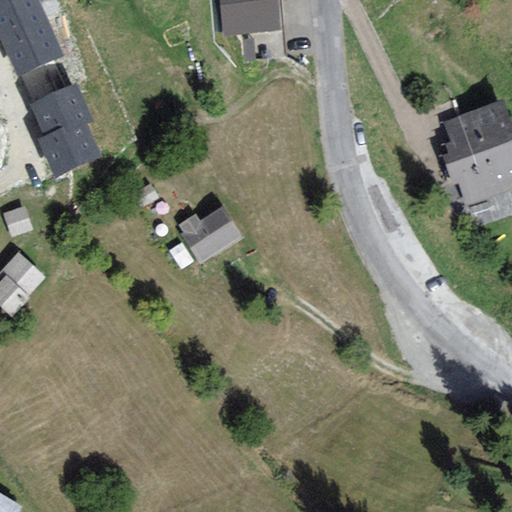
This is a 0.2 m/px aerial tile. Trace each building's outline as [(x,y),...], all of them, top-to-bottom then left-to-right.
[(0,46),(19,90),(68,70),(38,0),(27,0),(0,11),(0,46)] [(276,0),(218,0),(222,40),(280,34),(276,0)] [(75,84),(31,104),(45,135),(38,138),(55,176),(101,156),(87,123),(92,121),(75,84)] [(464,205),(511,188),(511,129),(504,105),(437,127),(464,205)] [(150,186),(129,198),(138,214),(159,202),(150,186)] [(23,209),(1,217),(9,241),(31,234),(23,209)] [(222,211),(177,238),(195,267),(240,240),(222,211)] [(0,318),(9,326),(46,281),(15,255),(0,272),(0,318)] [(0,511),(18,511),(20,510),(0,499),(0,511)]
